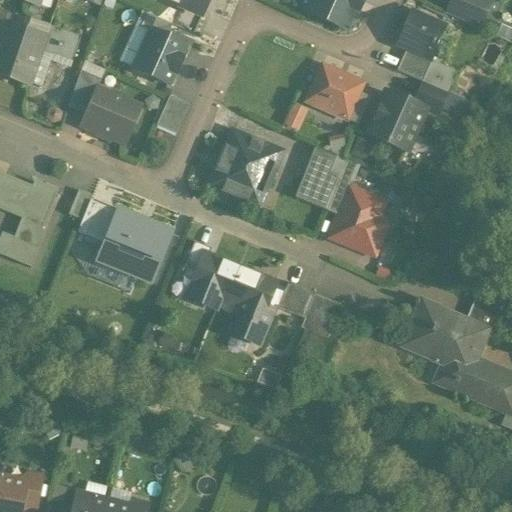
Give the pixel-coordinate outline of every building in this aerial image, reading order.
[(161,0),(197,15),(203,0),(161,0)] [(311,0),(316,12),(338,22),(348,18),(352,10),(356,12),(361,0),(311,0)] [(453,0),(447,16),(480,30),(493,1),(490,0),(453,0)] [(445,28),(411,13),(396,46),(405,50),(431,61),(445,28)] [(139,29),(149,34),(150,31),(165,38),(171,26),(146,14),(139,29)] [(44,38),(4,24),(0,34),(0,76),(28,86),(39,52),(44,38)] [(79,37),(48,26),(44,38),(39,52),(71,62),(79,37)] [(149,34),(132,70),(167,86),(184,47),(165,38),(150,31),(149,34)] [(431,61),(405,50),(395,71),(422,84),(423,84),(423,83),(421,82),(425,73),(431,61)] [(361,85),(321,67),(305,102),(345,120),(361,85)] [(423,84),(422,84),(412,105),(422,110),(435,116),(445,94),(423,84)] [(126,101),(109,93),(108,96),(96,90),(81,125),(97,132),(96,134),(108,140),(109,137),(123,143),(138,109),(125,103),(126,101)] [(412,105),(386,94),(367,136),(403,152),(422,110),(412,105)] [(172,95),(162,125),(181,132),(192,102),(172,95)] [(310,107),(298,101),(289,118),(302,124),(310,107)] [(279,153),(231,133),(209,187),(257,207),(279,153)] [(314,147),(293,198),(325,212),(326,212),(339,178),(328,174),(335,156),(314,147)] [(38,190),(0,174),(0,211),(20,219),(12,239),(0,234),(0,256),(29,269),(44,232),(41,230),(57,191),(40,185),(38,190)] [(339,178),(326,212),(337,216),(348,189),(349,189),(351,183),(339,178)] [(387,222),(362,212),(368,197),(349,189),(348,189),(337,216),(328,239),(373,257),(387,222)] [(78,191),(67,215),(81,221),(91,196),(78,191)] [(76,233),(102,244),(115,212),(89,202),(76,233)] [(115,212),(102,244),(95,260),(97,261),(136,277),(151,283),(170,235),(115,212)] [(181,278),(193,282),(203,257),(207,258),(210,250),(193,243),(183,267),(185,268),(181,278)] [(225,299),(237,272),(221,265),(221,264),(207,258),(203,257),(193,282),(186,298),(215,310),(220,297),(225,299)] [(136,277),(97,261),(90,278),(129,294),(136,277)] [(237,272),(225,299),(238,305),(226,333),(258,346),(273,307),(276,308),(283,293),(272,289),(274,286),(238,271),(237,272)] [(314,294),(287,283),(283,293),(276,308),(303,319),(313,295),(314,294)] [(339,306),(313,295),(303,319),(299,329),(325,339),(339,306)] [(505,308),(477,296),(466,322),(488,331),(488,332),(494,335),(505,308)] [(466,322),(420,303),(402,347),(462,372),(454,391),(507,413),(502,426),(511,430),(511,375),(476,361),(488,332),(488,331),(466,322)] [(39,477),(29,475),(24,479),(23,483),(23,487),(24,487),(20,504),(34,507),(39,477)] [(23,483),(0,478),(0,511),(18,511),(20,504),(24,487),(23,487),(23,483)] [(101,511),(104,502),(81,496),(75,499),(72,510),(71,511),(101,511)] [(104,502),(101,511),(129,511),(130,508),(129,508),(104,502)] [(135,502),(129,505),(129,508),(130,508),(129,511),(143,511),(145,505),(135,502)]
